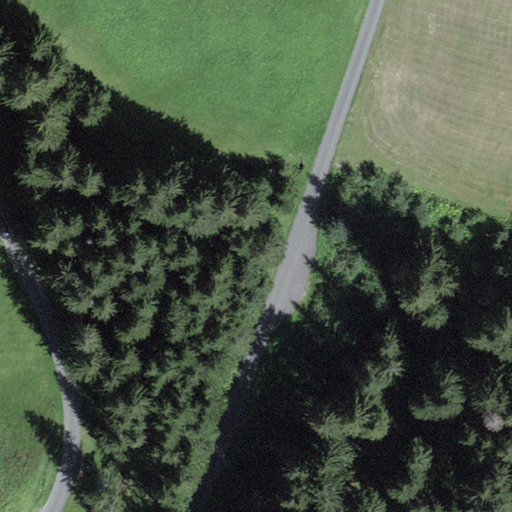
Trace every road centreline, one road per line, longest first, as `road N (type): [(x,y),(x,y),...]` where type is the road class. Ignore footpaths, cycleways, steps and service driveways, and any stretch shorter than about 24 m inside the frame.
road 1 (unclassified): [(369,0),(295,248),(197,511)]
road 2 (unclassified): [(51,511),(72,472),(71,388),(32,270),(0,210)]
